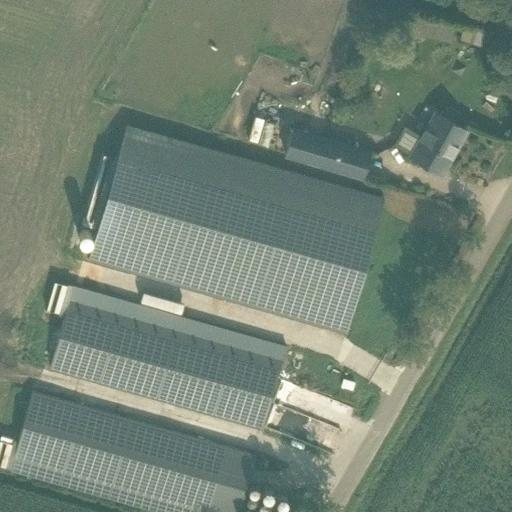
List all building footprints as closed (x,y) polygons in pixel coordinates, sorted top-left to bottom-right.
[(469,28),(436,19),(429,43),(462,52),(469,28)] [(434,112),(420,136),(404,127),(393,146),(409,155),(441,173),(466,130),(434,112)] [(266,142),(270,116),(255,114),(251,140),(266,142)] [(81,223),(97,228),(88,259),(346,332),(384,199),(126,126),(116,158),(100,154),(81,223)] [(284,154),(361,177),(369,151),(292,128),(284,154)] [(68,301),(49,367),(263,428),(281,362),(68,301)] [(238,511),(255,454),(33,391),(18,440),(0,435),(0,466),(10,469),(13,456),(22,458),(208,511),(238,511)]
